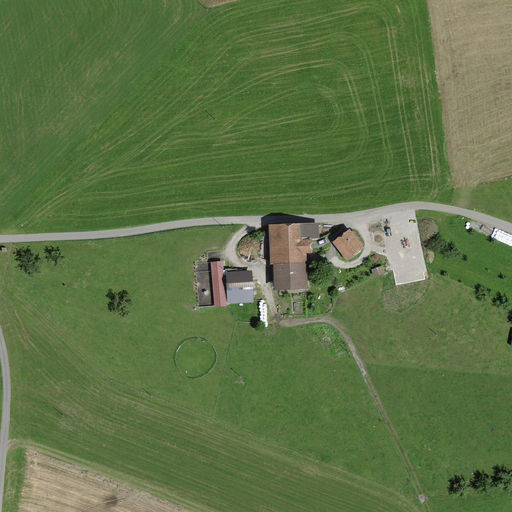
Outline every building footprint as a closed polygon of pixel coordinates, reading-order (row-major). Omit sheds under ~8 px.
[(275,286),(302,285),(301,251),(317,251),(317,239),(317,226),(271,227),(271,228),(277,228),(279,263),(272,263),(272,275),(275,274),(275,286)] [(372,232),(375,245),(391,242),(388,229),(372,232)] [(338,242),(348,255),(362,244),(353,231),(338,242)] [(222,261),(211,262),(215,306),(226,305),(222,261)] [(372,270),(374,275),(384,272),(382,266),(372,270)] [(226,275),(228,301),(251,299),(249,273),(226,275)]
